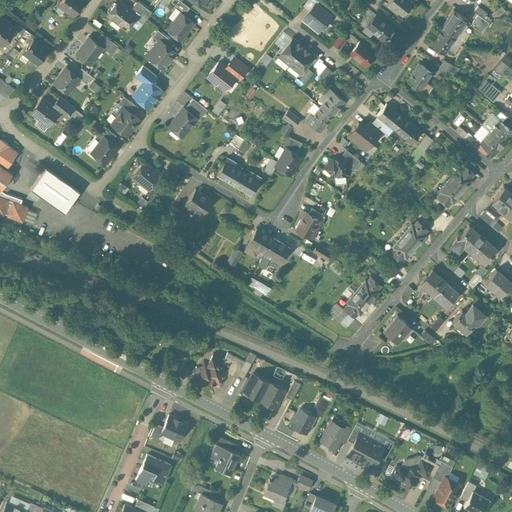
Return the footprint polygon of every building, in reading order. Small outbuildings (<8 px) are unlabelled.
[(83,2),(80,0),(62,0),(59,5),(64,9),(73,16),(83,2)] [(130,10),(117,0),(107,14),(127,29),(136,17),(143,23),(146,19),(139,13),(138,15),(130,10)] [(152,11),(138,0),(130,10),(138,15),(139,13),(146,19),(152,11)] [(189,7),(179,0),(172,0),(171,2),(185,13),(189,7)] [(318,0),(307,0),(303,5),(310,11),(316,4),(319,0),(318,0)] [(379,6),(370,0),(364,0),(362,2),(374,12),(379,6)] [(412,3),(408,0),(389,0),(387,3),(402,16),(412,3)] [(374,12),(362,2),(357,9),(364,15),(358,22),(366,28),(364,31),(371,37),(372,36),(369,34),(372,31),(383,40),(393,27),(374,12)] [(310,11),(303,20),(316,30),(320,25),(321,26),(327,19),(324,17),(327,13),(316,4),(310,11)] [(59,5),(55,10),(60,14),(64,9),(59,5)] [(487,13),(478,6),(474,11),(483,18),(487,13)] [(453,10),(442,27),(455,36),(456,36),(467,19),(453,10)] [(181,12),(174,21),(171,21),(167,26),(168,28),(167,29),(180,40),(194,22),(181,12)] [(7,20),(0,15),(0,45),(2,47),(16,28),(6,21),(7,20)] [(489,23),(478,15),(470,25),(482,33),(489,23)] [(455,36),(442,27),(431,44),(444,53),(455,36)] [(172,41),(157,30),(152,37),(158,42),(160,40),(167,46),(172,41)] [(292,38),(284,31),(274,43),(283,49),(292,38)] [(113,42),(102,33),(95,41),(103,47),(102,48),(106,50),(113,42)] [(340,33),(332,43),(339,49),(347,39),(340,33)] [(89,36),(76,53),(82,58),(85,57),(91,62),(102,48),(103,47),(95,41),(89,36)] [(283,49),(279,54),(283,57),(283,60),(289,64),(303,46),(292,37),(283,49)] [(47,50),(33,40),(20,56),(26,61),(29,56),(38,63),(47,50)] [(158,42),(151,51),(149,51),(147,54),(147,57),(150,60),(152,59),(163,68),(168,61),(167,61),(174,52),(167,46),(160,40),(158,42)] [(374,53),(359,41),(350,53),(365,65),(374,53)] [(18,42),(7,57),(11,60),(22,46),(18,42)] [(303,46),(289,64),(294,68),(297,68),(301,71),(314,55),(303,46)] [(246,68),(233,58),(228,65),(241,75),(246,68)] [(454,66),(444,60),(441,66),(451,72),(454,66)] [(226,67),(219,62),(207,76),(212,80),(214,84),(218,85),(225,90),(236,76),(239,78),(241,75),(228,65),(226,67)] [(331,71),(322,63),(315,71),(320,75),(319,75),(325,80),(331,71)] [(432,72),(419,63),(407,80),(420,89),(425,82),(432,72)] [(143,65),(136,75),(144,81),(147,78),(152,83),(157,76),(143,65)] [(451,72),(441,66),(438,72),(448,77),(451,72)] [(66,67),(54,82),(59,86),(63,86),(69,90),(79,78),(79,77),(76,74),(66,67)] [(92,76),(81,68),(76,74),(79,77),(79,78),(86,83),(92,76)] [(308,68),(300,78),(305,82),(313,71),(308,68)] [(144,81),(133,96),(148,107),(162,90),(152,83),(147,78),(144,81)] [(3,81),(0,85),(0,93),(1,94),(8,85),(3,81)] [(431,86),(425,82),(420,89),(427,93),(431,86)] [(491,84),(484,94),(493,101),(501,92),(491,84)] [(8,85),(1,94),(7,98),(14,88),(8,85)] [(252,87),(246,95),(250,98),(257,90),(252,87)] [(345,100),(329,88),(324,94),(327,96),(320,105),(320,106),(332,115),(345,100)] [(73,107),(59,96),(52,106),(59,111),(59,112),(66,117),(73,107)] [(138,107),(124,96),(118,103),(122,107),(123,106),(133,114),(138,107)] [(42,98),(30,112),(39,118),(35,124),(44,131),(59,112),(59,111),(52,106),(42,98)] [(207,109),(193,98),(185,108),(197,117),(197,118),(199,119),(207,109)] [(212,109),(218,114),(226,103),(221,99),(212,109)] [(403,116),(386,103),(376,115),(384,121),(393,128),(403,116)] [(122,107),(116,115),(116,117),(111,124),(126,136),(139,119),(133,114),(123,106),(122,107)] [(332,115),(320,106),(313,115),(310,113),(305,119),(320,130),(332,115)] [(183,107),(169,126),(182,136),(197,118),(197,117),(185,108),(183,107)] [(299,119),(288,110),(283,116),(294,126),(299,119)] [(498,119),(491,114),(482,124),(481,123),(489,130),(503,142),(511,132),(511,130),(498,119)] [(420,130),(403,116),(393,128),(410,142),(420,130)] [(378,127),(370,120),(364,126),(375,136),(381,129),(378,127)] [(384,121),(378,127),(381,129),(388,135),(393,128),(384,121)] [(358,122),(347,135),(357,143),(357,145),(361,147),(362,147),(364,148),(369,142),(371,143),(376,136),(375,136),(364,126),(358,122)] [(78,135),(85,127),(81,124),(74,132),(78,135)] [(103,125),(96,135),(101,139),(104,136),(111,142),(116,135),(103,125)] [(466,132),(458,126),(454,130),(462,137),(466,132)] [(60,142),(66,135),(59,130),(54,137),(60,142)] [(503,142),(489,130),(479,142),(494,153),(494,154),(494,153),(503,142)] [(425,134),(416,145),(417,146),(411,154),(417,158),(432,140),(425,134)] [(302,142),(288,135),(282,145),(286,147),(296,152),(302,142)] [(101,139),(91,153),(98,158),(98,160),(101,163),(104,163),(105,163),(118,147),(111,142),(104,136),(101,139)] [(0,190),(12,173),(6,169),(18,152),(9,146),(9,145),(0,138),(0,139),(0,190)] [(250,143),(244,140),(239,149),(244,152),(250,143)] [(386,143),(348,191),(374,210),(398,180),(412,163),(407,159),(393,176),(392,175),(405,158),(400,154),(387,171),(385,170),(404,145),(398,140),(392,147),(386,143)] [(366,150),(368,154),(377,148),(374,144),(366,150)] [(278,161),(275,166),(289,174),(300,155),(296,152),(286,147),(278,161)] [(360,160),(346,149),(342,154),(354,168),(358,171),(364,164),(360,161),(360,160)] [(342,157),(332,158),(325,167),(334,175),(336,175),(338,177),(339,177),(341,174),(348,173),(348,168),(354,168),(342,154),(342,157)] [(242,170),(236,167),(238,164),(227,157),(217,174),(234,184),(242,170)] [(271,158),(264,170),(271,174),(275,166),(278,161),(271,158)] [(143,162),(132,176),(134,177),(134,179),(139,183),(141,183),(149,189),(157,180),(160,175),(143,162)] [(474,173),(463,164),(459,168),(458,167),(448,178),(463,191),(472,179),(471,178),(474,173)] [(46,167),(31,188),(65,212),(80,191),(46,167)] [(247,173),(242,170),(234,184),(250,194),(260,177),(249,170),(247,173)] [(178,175),(174,172),(164,185),(169,188),(178,175)] [(448,178),(439,190),(440,191),(436,196),(447,206),(451,201),(453,202),(463,191),(448,178)] [(157,180),(149,189),(145,194),(152,199),(163,185),(157,180)] [(511,193),(504,187),(492,201),(498,206),(496,208),(502,213),(504,211),(511,201),(511,193)] [(211,200),(196,189),(185,205),(194,211),(192,214),(199,218),(211,200)] [(5,193),(0,190),(0,212),(22,221),(28,206),(20,203),(22,199),(5,193)] [(183,213),(172,205),(165,214),(176,223),(183,213)] [(324,215),(311,208),(308,213),(322,220),(324,215)] [(494,219),(484,210),(479,216),(489,224),(494,219)] [(308,213),(305,211),(295,228),(309,236),(315,225),(318,227),(322,220),(308,213)] [(417,219),(413,224),(411,223),(402,234),(416,247),(426,235),(424,233),(428,229),(417,219)] [(482,237),(469,225),(457,238),(457,237),(451,244),(458,250),(463,244),(471,250),(482,237)] [(273,238),(257,228),(247,244),(253,248),(255,245),(265,251),(273,238)] [(416,247),(402,234),(392,246),(394,247),(390,252),(401,261),(405,257),(406,258),(416,247)] [(496,248),(482,237),(471,250),(467,255),(473,261),(475,259),(477,261),(479,258),(484,262),(496,248)] [(289,247),(273,238),(265,251),(275,257),(274,260),(280,264),(289,247)] [(331,252),(317,244),(313,251),(327,259),(331,252)] [(235,248),(231,256),(236,260),(241,252),(235,248)] [(458,265),(449,257),(444,263),(453,271),(458,265)] [(432,269),(419,283),(433,295),(445,280),(432,269)] [(511,282),(496,269),(485,282),(500,295),(511,282)] [(476,272),(467,282),(472,287),(481,276),(476,272)] [(370,275),(366,280),(365,278),(355,290),(369,302),(379,291),(377,289),(381,284),(370,275)] [(252,276),(248,284),(267,293),(271,285),(252,276)] [(445,280),(433,295),(446,306),(459,291),(445,280)] [(409,285),(401,294),(406,298),(414,289),(409,285)] [(355,290),(345,301),(347,303),(343,307),(354,317),(358,312),(360,314),(369,302),(355,290)] [(485,313),(472,303),(464,312),(475,321),(477,323),(485,313)] [(345,314),(334,304),(328,311),(339,321),(345,314)] [(464,312),(461,309),(452,320),(466,332),(475,321),(464,312)] [(397,314),(383,330),(397,341),(410,325),(397,314)] [(439,315),(430,326),(435,330),(444,320),(439,315)] [(436,339),(425,329),(420,335),(432,344),(436,339)] [(237,375),(244,361),(227,352),(224,358),(214,353),(208,364),(206,363),(200,374),(206,377),(205,379),(215,385),(216,383),(221,385),(224,380),(223,378),(226,372),(236,377),(237,375)] [(252,362),(245,359),(244,361),(237,375),(243,378),(252,362)] [(269,382),(253,373),(248,382),(246,381),(242,390),(243,393),(251,398),(254,397),(260,400),(269,382)] [(294,379),(285,396),(292,399),(301,383),(294,379)] [(269,382),(260,400),(265,402),(266,406),(271,408),(274,407),(284,389),(269,382)] [(320,395),(311,411),(322,417),(330,401),(320,395)] [(314,416),(300,408),(296,416),(292,416),(290,420),(291,424),(292,424),(291,425),(306,433),(314,416)] [(188,424),(169,415),(160,433),(179,442),(188,424)] [(345,429),(331,422),(322,439),(336,446),(339,441),(344,432),(345,429)] [(350,435),(347,440),(353,443),(359,433),(362,427),(355,424),(352,430),(350,435)] [(352,430),(346,426),(345,429),(344,432),(350,435),(352,430)] [(350,435),(344,432),(339,441),(345,444),(347,440),(350,435)] [(359,433),(353,443),(347,455),(359,461),(371,439),(359,433)] [(234,443),(219,436),(216,443),(231,450),(234,443)] [(371,439),(359,461),(372,468),(378,456),(383,446),(383,445),(371,439)] [(386,440),(383,445),(383,446),(378,456),(384,460),(393,444),(386,440)] [(231,450),(216,443),(210,456),(218,459),(215,467),(231,474),(239,454),(231,450)] [(172,461),(148,451),(135,479),(146,484),(150,476),(163,482),(172,461)] [(404,460),(401,466),(395,467),(393,472),(394,478),(399,480),(402,480),(403,486),(405,485),(405,487),(407,488),(410,487),(411,485),(411,483),(418,481),(416,476),(420,475),(423,476),(431,461),(420,455),(404,460)] [(431,461),(423,476),(431,481),(439,465),(431,461)] [(452,467),(441,461),(438,467),(449,473),(452,467)] [(486,478),(490,465),(479,461),(474,473),(486,478)] [(438,467),(432,478),(441,482),(445,476),(447,477),(449,473),(438,467)] [(279,474),(277,478),(271,476),(264,492),(283,501),(292,479),(279,474)] [(447,477),(445,476),(441,482),(433,499),(448,507),(460,484),(447,477)] [(211,490),(198,484),(195,491),(201,494),(201,493),(208,496),(211,490)] [(489,500),(473,491),(472,490),(464,507),(465,507),(473,511),(472,511),(483,511),(489,501),(489,499),(489,500)] [(310,492),(304,505),(310,507),(315,494),(310,492)] [(208,496),(201,493),(201,494),(194,511),(195,511),(215,511),(220,501),(208,496)] [(322,497),(315,494),(310,507),(309,509),(317,511),(331,511),(335,503),(329,500),(322,496),(322,497)] [(138,498),(134,507),(144,511),(151,511),(155,506),(138,498)] [(27,510),(6,501),(1,511),(26,511),(27,510)] [(27,510),(26,511),(34,511),(38,505),(30,501),(27,510)]
